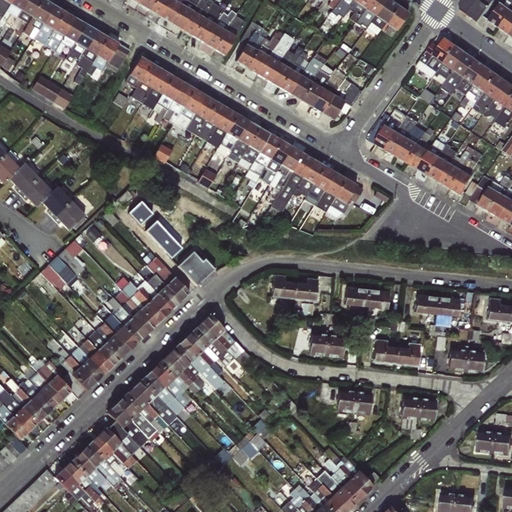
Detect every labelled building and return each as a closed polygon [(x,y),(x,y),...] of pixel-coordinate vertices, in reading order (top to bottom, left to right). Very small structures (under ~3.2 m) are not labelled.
[(10,5),(0,0),(0,17),(2,18),(10,5)] [(27,0),(12,0),(10,5),(21,12),(27,0)] [(41,0),(27,0),(21,12),(31,18),(41,0)] [(54,6),(43,0),(41,0),(31,18),(42,25),(54,6)] [(140,0),(137,5),(148,12),(155,0),(140,0)] [(155,0),(148,12),(160,18),(170,0),(155,0)] [(172,0),(170,0),(160,18),(170,25),(181,5),(172,0)] [(192,12),(199,0),(184,0),(181,5),(192,12)] [(203,18),(213,3),(210,1),(204,1),(202,0),(199,0),(192,12),(203,18)] [(329,15),(339,0),(329,0),(330,1),(324,11),(329,15)] [(354,2),(350,0),(339,0),(329,15),(334,19),(340,12),(344,15),(349,10),(354,2)] [(364,10),(371,0),(355,0),(354,2),(364,10)] [(375,17),(386,0),(371,0),(364,10),(375,17)] [(385,24),(397,6),(388,0),(386,0),(375,17),(385,24)] [(463,0),(459,7),(461,10),(467,15),(477,1),(478,0),(463,0)] [(478,0),(477,1),(488,9),(494,0),(478,0)] [(510,12),(511,9),(511,0),(503,0),(500,5),(510,12)] [(477,1),(467,15),(466,17),(477,24),(488,9),(477,1)] [(364,10),(354,2),(349,10),(353,13),(349,19),(355,23),(364,10)] [(215,25),(222,12),(224,10),(213,3),(203,18),(215,25)] [(17,18),(21,12),(10,5),(2,18),(0,20),(0,27),(1,28),(5,23),(11,27),(17,18)] [(181,5),(170,25),(181,31),(192,12),(181,5)] [(498,29),(510,12),(500,5),(488,22),(498,29)] [(65,12),(54,6),(42,25),(53,31),(65,12)] [(408,14),(397,6),(385,24),(395,32),(408,14)] [(229,23),(235,17),(239,10),(234,7),(227,16),(222,12),(215,25),(224,31),(229,23)] [(364,10),(355,23),(359,27),(361,25),(366,29),(375,17),(364,10)] [(21,12),(17,18),(22,21),(15,34),(20,37),(22,33),(31,18),(21,12)] [(76,19),(65,12),(53,31),(64,38),(76,19)] [(192,12),(181,31),(192,38),(203,18),(192,12)] [(511,31),(511,12),(510,12),(498,29),(508,37),(511,31)] [(224,31),(235,37),(244,22),(235,17),(229,23),(224,31)] [(375,17),(366,29),(376,36),(377,34),(385,24),(375,17)] [(42,25),(31,18),(22,33),(33,40),(42,25)] [(215,25),(203,18),(192,38),(203,44),(215,25)] [(85,25),(76,19),(64,38),(74,44),(85,25)] [(257,50),(265,39),(268,33),(262,30),(263,29),(251,22),(240,41),(246,45),(256,51),(257,50)] [(385,24),(377,34),(383,38),(386,35),(391,38),(395,32),(385,24)] [(42,25),(33,40),(44,46),(53,31),(42,25)] [(96,31),(85,25),(74,44),(85,50),(96,31)] [(224,31),(215,25),(203,44),(213,50),(224,31)] [(55,52),(64,38),(53,31),(44,46),(55,52)] [(107,38),(96,31),(85,50),(96,57),(107,38)] [(235,37),(224,31),(213,50),(224,57),(235,37)] [(276,45),(283,35),(279,32),(277,34),(275,33),(270,42),(265,39),(257,50),(269,57),(276,45)] [(279,63),(286,50),(282,48),(289,36),(285,33),(283,35),(276,45),(269,57),(279,63)] [(342,38),(334,33),(330,39),(338,44),(342,38)] [(70,50),(74,44),(64,38),(55,52),(59,55),(65,46),(70,50)] [(118,44),(107,38),(96,57),(107,64),(118,44)] [(454,47),(445,40),(439,49),(432,58),(442,65),(454,47)] [(17,59),(9,55),(12,49),(0,43),(0,63),(12,69),(17,59)] [(78,61),(85,50),(74,44),(70,50),(64,60),(71,64),(73,61),(75,60),(78,61)] [(129,51),(118,44),(107,64),(105,67),(116,73),(129,51)] [(426,66),(432,58),(439,49),(432,44),(419,62),(426,66)] [(256,51),(246,45),(235,63),(245,69),(256,51)] [(465,54),(454,47),(442,65),(453,72),(465,54)] [(293,65),(301,53),(303,51),(298,48),(293,54),(286,50),(279,63),(290,70),(293,65)] [(86,73),(96,57),(85,50),(78,61),(77,65),(81,69),(75,80),(80,83),(86,73)] [(256,51),(245,69),(257,76),(269,57),(257,50),(256,51)] [(360,54),(354,50),(351,54),(357,58),(360,54)] [(301,77),(309,63),(304,60),(306,56),(301,53),(293,65),(290,70),(301,77)] [(475,62),(465,54),(453,72),(463,79),(475,62)] [(311,83),(320,69),(315,66),(319,59),(315,55),(309,63),(301,77),(311,83)] [(107,64),(96,57),(86,73),(91,76),(96,68),(102,72),(105,67),(107,64)] [(150,63),(140,57),(129,77),(139,83),(150,63)] [(279,63),(269,57),(257,76),(268,83),(279,63)] [(436,73),(442,65),(432,58),(426,66),(436,73)] [(434,76),(436,73),(426,66),(419,62),(415,67),(434,76)] [(486,69),(475,62),(463,79),(473,86),(486,69)] [(161,70),(150,63),(139,83),(150,89),(161,70)] [(290,70),(279,63),(268,83),(279,89),(290,70)] [(329,78),(334,70),(323,65),(320,69),(311,83),(322,89),(329,78)] [(436,73),(434,76),(444,84),(449,78),(453,72),(442,65),(436,73)] [(336,90),(344,80),(346,77),(335,69),(334,70),(329,78),(322,89),(333,96),(336,90)] [(496,76),(486,69),(473,86),(483,94),(496,76)] [(172,77),(161,70),(150,89),(161,95),(172,77)] [(301,77),(290,70),(279,89),(289,95),(301,77)] [(456,90),(463,79),(453,72),(449,78),(453,81),(445,92),(451,96),(456,90)] [(506,83),(496,76),(483,94),(494,101),(506,83)] [(139,83),(129,77),(125,83),(136,89),(139,83)] [(183,83),(172,77),(161,95),(172,102),(183,83)] [(311,83),(301,77),(289,95),(300,101),(311,83)] [(456,90),(465,97),(473,86),(463,79),(456,90)] [(343,102),(340,109),(344,111),(347,106),(351,107),(361,92),(344,80),(336,90),(333,96),(343,102)] [(150,89),(139,83),(136,89),(131,98),(141,104),(150,89)] [(194,89),(183,83),(172,102),(183,108),(194,89)] [(322,89),(311,83),(300,101),(311,108),(322,89)] [(511,97),(511,87),(506,83),(494,101),(504,108),(511,97)] [(483,94),(473,86),(465,97),(460,105),(465,108),(467,106),(473,110),(483,94)] [(161,95),(150,89),(141,104),(146,107),(152,110),(161,95)] [(204,96),(194,89),(183,108),(193,115),(204,96)] [(333,96),(322,89),(311,108),(322,115),(333,96)] [(51,90),(46,98),(53,102),(58,94),(51,90)] [(435,97),(425,90),(419,98),(429,105),(435,97)] [(127,99),(118,94),(113,103),(122,108),(127,99)] [(483,94),(473,110),(483,116),(494,101),(483,94)] [(163,118),(172,102),(161,95),(152,110),(158,114),(154,122),(159,124),(163,118)] [(215,102),(204,96),(193,115),(204,121),(215,102)] [(343,102),(333,96),(322,115),(333,121),(340,109),(343,102)] [(495,120),(504,108),(494,101),(483,116),(485,118),(491,117),(495,120)] [(174,124),(183,108),(172,102),(163,118),(174,124)] [(226,109),(215,102),(204,121),(215,128),(226,109)] [(146,107),(141,104),(137,112),(142,114),(146,107)] [(184,131),(185,130),(193,115),(183,108),(174,124),(184,131)] [(396,133),(406,118),(410,111),(403,108),(393,123),(389,120),(385,127),(396,133)] [(511,119),(511,113),(504,108),(495,120),(493,123),(505,130),(511,119)] [(237,115),(226,109),(215,128),(226,134),(237,115)] [(461,117),(455,113),(451,119),(458,123),(461,117)] [(195,136),(204,121),(193,115),(185,130),(195,136)] [(237,141),(248,122),(237,115),(226,134),(237,141)] [(406,139),(415,123),(406,118),(396,133),(406,139)] [(215,128),(204,121),(195,136),(206,142),(215,128)] [(247,147),(259,128),(248,122),(237,141),(247,147)] [(417,146),(428,129),(425,127),(422,132),(420,130),(421,127),(415,123),(406,139),(417,146)] [(176,130),(172,127),(168,134),(172,137),(176,130)] [(384,152),(396,133),(385,127),(374,146),(384,152)] [(226,134),(215,128),(206,142),(217,149),(226,134)] [(258,153),(269,134),(259,128),(247,147),(258,153)] [(428,152),(431,146),(427,143),(434,131),(429,128),(428,129),(417,146),(428,152)] [(395,158),(406,139),(396,133),(384,152),(395,158)] [(237,141),(226,134),(217,149),(214,153),(226,160),(230,153),(233,147),(237,141)] [(269,160),(280,141),(269,134),(258,153),(269,160)] [(511,138),(502,152),(511,158),(511,156),(511,138)] [(406,165),(417,146),(406,139),(395,158),(406,165)] [(237,141),(233,147),(244,153),(247,147),(237,141)] [(280,166),(291,147),(280,141),(269,160),(280,166)] [(446,146),(435,141),(431,146),(428,152),(439,159),(446,146)] [(154,155),(166,162),(173,149),(162,142),(154,155)] [(450,165),(454,158),(450,156),(454,149),(447,145),(446,146),(439,159),(450,165)] [(417,171),(428,152),(417,146),(406,165),(417,171)] [(460,171),(473,151),(466,146),(457,160),(454,158),(450,165),(460,171)] [(244,153),(233,147),(230,153),(237,157),(234,162),(237,163),(236,164),(248,171),(251,165),(241,159),(244,153)] [(258,153),(247,147),(244,153),(241,159),(251,165),(258,153)] [(290,173),(301,154),(291,147),(280,166),(290,173)] [(220,157),(214,153),(211,156),(204,151),(192,169),(200,174),(206,166),(212,169),(220,157)] [(460,171),(471,178),(479,166),(477,164),(482,156),(473,151),(460,171)] [(427,177),(439,159),(428,152),(417,171),(427,177)] [(256,183),(269,160),(258,153),(251,165),(248,171),(245,177),(256,183)] [(301,179),(312,160),(301,154),(290,173),(301,179)] [(8,179),(18,170),(4,155),(0,158),(0,182),(2,185),(8,179)] [(438,184),(450,165),(439,159),(427,177),(438,184)] [(268,185),(280,166),(269,160),(256,183),(252,189),(257,192),(263,182),(268,185)] [(312,185),(323,166),(312,160),(301,179),(312,185)] [(19,196),(37,180),(23,165),(18,170),(8,179),(16,187),(13,190),(19,196)] [(449,190),(460,171),(450,165),(438,184),(449,190)] [(290,173),(280,166),(268,185),(274,189),(270,196),(275,199),(290,173)] [(323,192),(335,173),(323,166),(312,185),(323,192)] [(463,193),(469,182),(471,178),(460,171),(449,190),(460,197),(463,193)] [(212,177),(205,173),(202,179),(209,183),(212,177)] [(301,179),(290,173),(275,199),(268,211),(279,218),(292,195),(301,179)] [(334,198),(345,180),(335,173),(323,192),(334,198)] [(489,188),(493,182),(484,177),(477,187),(486,193),(489,188)] [(504,189),(509,180),(505,177),(499,186),(504,189)] [(312,185),(301,179),(292,195),(295,197),(300,195),(304,198),(312,185)] [(36,208),(40,203),(50,194),(37,180),(19,196),(24,202),(27,199),(36,208)] [(356,186),(345,180),(334,198),(345,205),(356,186)] [(471,197),(477,187),(469,182),(463,193),(471,197)] [(500,195),(504,189),(499,186),(493,182),(489,188),(500,195)] [(323,192),(312,185),(305,198),(304,199),(311,203),(309,206),(313,208),(314,207),(323,192)] [(345,205),(334,198),(325,212),(336,218),(343,214),(350,202),(354,204),(362,189),(356,186),(345,205)] [(478,206),(486,193),(477,187),(471,197),(469,201),(478,206)] [(489,214),(500,195),(489,188),(486,193),(478,206),(478,207),(489,214)] [(52,219),(69,203),(56,189),(50,194),(40,203),(48,211),(46,213),(52,219)] [(511,193),(509,191),(504,189),(500,195),(511,201),(511,199),(511,193)] [(115,202),(122,209),(133,199),(126,192),(115,202)] [(314,207),(325,213),(325,212),(334,198),(323,192),(314,207)] [(242,196),(236,193),(233,198),(239,201),(242,196)] [(500,220),(511,201),(500,195),(489,214),(500,220)] [(510,227),(511,223),(511,202),(511,201),(500,220),(510,227)] [(140,202),(129,213),(140,225),(151,214),(140,202)] [(83,218),(69,203),(52,219),(57,225),(59,223),(68,232),(83,218)] [(117,221),(108,211),(102,217),(111,227),(117,221)] [(289,218),(284,215),(281,220),(287,223),(289,218)] [(299,223),(294,220),(291,225),(296,229),(299,223)] [(155,222),(145,231),(170,258),(181,248),(155,222)] [(64,249),(56,257),(74,276),(82,269),(64,249)] [(192,251),(177,266),(196,287),(204,280),(203,279),(214,269),(204,259),(201,261),(192,251)] [(56,257),(47,266),(64,284),(66,285),(74,277),(74,276),(56,257)] [(146,267),(154,276),(163,286),(162,287),(170,295),(172,293),(180,302),(189,294),(159,263),(155,266),(151,262),(146,267)] [(47,266),(39,273),(54,289),(56,292),(64,284),(47,266)] [(54,289),(39,273),(36,276),(51,292),(54,289)] [(163,286),(154,276),(146,284),(171,311),(180,302),(172,293),(170,295),(162,287),(163,286)] [(271,297),(293,299),(294,284),(283,283),(284,277),(273,276),(271,297)] [(315,301),(317,281),(306,279),(306,285),(294,284),(293,299),(315,301)] [(146,302),(137,292),(135,290),(128,282),(124,286),(128,290),(123,294),(140,311),(154,327),(163,318),(155,310),(153,311),(145,303),(146,302)] [(137,292),(146,284),(144,282),(135,290),(137,292)] [(146,284),(137,292),(146,302),(145,303),(153,311),(155,310),(163,318),(171,311),(146,284)] [(344,305),(365,307),(367,290),(346,288),(344,305)] [(388,293),(367,290),(365,307),(386,309),(388,293)] [(435,314),(437,298),(416,296),(414,312),(435,314)] [(457,317),(459,300),(437,298),(435,314),(457,317)] [(486,320),(508,322),(510,307),(498,306),(499,300),(488,299),(486,320)] [(115,313),(111,316),(137,343),(146,334),(138,326),(136,328),(128,319),(129,318),(120,308),(112,300),(107,304),(115,313)] [(146,334),(154,327),(140,311),(136,315),(125,304),(120,308),(129,318),(128,319),(136,328),(138,326),(146,334)] [(302,312),(291,311),(290,320),(301,321),(302,312)] [(216,340),(233,357),(240,365),(248,357),(209,315),(199,324),(208,333),(210,331),(217,339),(216,340)] [(137,343),(111,316),(103,324),(112,334),(111,335),(119,343),(120,342),(129,350),(137,343)] [(65,325),(75,337),(79,333),(69,322),(65,325)] [(103,324),(94,332),(120,359),(129,350),(120,342),(119,343),(111,335),(112,334),(103,324)] [(228,362),(233,357),(216,340),(217,339),(210,331),(208,333),(199,324),(191,331),(206,347),(212,353),(217,358),(221,354),(228,362)] [(212,353),(206,347),(191,331),(182,340),(190,349),(192,347),(200,356),(199,356),(214,372),(218,368),(212,362),(213,362),(208,357),(212,353)] [(103,358),(112,366),(120,359),(94,332),(86,340),(95,350),(94,351),(102,359),(103,358)] [(81,343),(77,348),(102,375),(112,366),(103,358),(102,359),(94,351),(95,350),(86,340),(79,333),(75,337),(81,343)] [(308,354),(325,356),(327,335),(310,334),(308,354)] [(341,358),(344,337),(327,335),(325,356),(341,358)] [(446,349),(446,337),(438,336),(438,349),(446,349)] [(85,391),(95,383),(86,374),(85,375),(77,367),(78,366),(61,349),(52,339),(48,342),(65,360),(60,365),(63,368),(85,391)] [(182,340),(174,348),(199,374),(203,370),(211,377),(215,373),(214,372),(199,356),(200,356),(192,347),(190,349),(182,340)] [(373,361),(395,364),(396,348),(385,347),(385,342),(375,340),(373,361)] [(466,351),(467,343),(454,342),(453,349),(466,351)] [(416,366),(419,345),(408,344),(407,350),(396,348),(395,364),(416,366)] [(102,375),(77,348),(72,352),(65,345),(61,349),(78,366),(77,367),(85,375),(86,374),(95,383),(102,375)] [(182,373),(191,383),(200,392),(205,388),(195,377),(199,374),(174,348),(165,357),(173,365),(175,364),(183,372),(182,373)] [(466,355),(466,351),(453,349),(450,349),(447,370),(464,372),(466,355)] [(482,353),(466,351),(466,355),(464,372),(480,373),(482,353)] [(85,391),(63,368),(58,372),(48,361),(41,367),(30,356),(25,360),(45,381),(44,383),(52,391),(54,389),(62,398),(69,391),(77,399),(85,391)] [(165,357),(157,364),(178,386),(182,382),(187,387),(191,383),(182,373),(183,372),(175,364),(173,365),(165,357)] [(53,407),(62,398),(54,389),(52,391),(44,383),(45,381),(25,360),(23,363),(33,374),(27,380),(32,385),(53,407)] [(165,389),(180,405),(185,400),(175,390),(178,386),(157,364),(148,373),(156,381),(158,380),(166,388),(165,389)] [(35,423),(45,413),(37,405),(35,407),(27,398),(28,398),(17,386),(5,373),(1,377),(7,383),(8,385),(26,404),(21,408),(35,423)] [(184,409),(180,405),(165,389),(166,388),(158,380),(156,381),(148,373),(140,380),(163,404),(176,417),(184,409)] [(176,417),(163,404),(140,380),(131,389),(139,398),(141,396),(149,404),(148,405),(167,425),(176,417)] [(53,407),(32,385),(29,389),(22,382),(17,386),(28,398),(27,398),(35,407),(37,405),(45,413),(53,407)] [(159,433),(167,425),(148,405),(149,404),(141,396),(139,398),(131,389),(123,396),(149,423),(159,433)] [(290,401),(279,389),(276,393),(287,404),(290,401)] [(335,411),(352,413),(354,392),(338,390),(335,411)] [(35,423),(21,408),(6,392),(0,398),(0,402),(11,414),(10,415),(18,423),(20,421),(28,430),(35,423)] [(354,392),(352,413),(368,415),(371,393),(354,392)] [(146,427),(149,423),(123,396),(114,405),(122,414),(124,412),(132,420),(131,421),(140,431),(146,437),(151,432),(146,427)] [(399,418),(416,420),(419,399),(402,397),(399,418)] [(419,399),(416,420),(433,421),(435,400),(419,399)] [(295,406),(290,401),(287,404),(282,409),(287,414),(295,406)] [(0,402),(0,411),(8,420),(3,425),(5,426),(14,435),(15,437),(18,440),(27,431),(28,430),(20,421),(18,423),(10,415),(11,414),(0,402)] [(135,435),(140,431),(131,421),(132,420),(124,412),(122,414),(114,405),(106,413),(113,421),(125,433),(130,429),(135,435)] [(105,428),(117,441),(125,433),(113,421),(105,428)] [(122,464),(131,455),(117,441),(105,428),(97,437),(96,437),(104,446),(106,444),(114,453),(113,454),(122,464)] [(475,452),(492,454),(494,434),(477,432),(475,452)] [(247,441),(252,447),(261,439),(256,433),(247,441)] [(508,456),(510,436),(494,434),(492,454),(508,456)] [(15,437),(9,443),(19,454),(26,448),(18,440),(15,437)] [(124,474),(128,470),(122,464),(113,454),(114,453),(106,444),(104,446),(96,437),(88,445),(103,460),(106,456),(124,474)] [(19,454),(9,443),(4,448),(15,459),(19,454)] [(88,445),(79,453),(87,462),(89,461),(97,469),(96,470),(111,486),(113,487),(117,484),(115,482),(120,478),(103,460),(88,445)] [(4,448),(0,451),(0,452),(10,463),(15,459),(4,448)] [(10,463),(0,452),(0,462),(5,468),(10,463)] [(87,462),(79,453),(71,461),(94,485),(97,481),(106,491),(111,486),(96,470),(97,469),(89,461),(87,462)] [(231,458),(227,453),(218,461),(222,466),(231,458)] [(355,502),(364,494),(356,485),(354,486),(347,478),(338,468),(328,457),(324,462),(334,472),(330,476),(355,502)] [(372,486),(365,479),(358,471),(346,460),(338,468),(347,478),(354,486),(356,485),(364,494),(372,486)] [(98,489),(94,485),(71,461),(62,470),(70,478),(72,477),(80,485),(79,486),(93,501),(94,502),(98,497),(94,493),(98,489)] [(39,475),(50,486),(56,480),(54,477),(46,469),(39,475)] [(70,478),(62,470),(54,477),(56,480),(58,482),(68,493),(72,489),(83,499),(89,505),(93,501),(79,486),(80,485),(72,477),(70,478)] [(331,511),(345,511),(347,510),(339,501),(337,503),(329,495),(330,494),(316,479),(308,470),(303,474),(312,484),(308,487),(312,492),(331,511)] [(372,486),(379,479),(373,472),(365,479),(372,486)] [(45,490),(50,486),(39,475),(35,480),(45,490)] [(339,501),(347,510),(355,502),(330,476),(325,480),(320,475),(316,479),(330,494),(329,495),(337,503),(339,501)] [(30,484),(40,495),(45,490),(35,480),(30,484)] [(36,499),(40,495),(30,484),(26,489),(36,499)] [(331,511),(312,492),(308,496),(300,488),(296,492),(304,500),(313,510),(312,511),(331,511)] [(502,509),(511,509),(511,488),(504,488),(502,509)] [(21,493),(31,504),(36,499),(26,489),(21,493)] [(26,508),(31,504),(21,493),(16,497),(26,508)] [(438,511),(454,511),(457,496),(440,494),(438,511)] [(471,511),(473,498),(457,496),(454,511),(471,511)] [(22,511),(26,508),(16,497),(12,502),(21,511),(22,511)] [(299,511),(312,511),(313,510),(304,500),(296,508),(299,511)] [(21,511),(12,502),(7,506),(13,511),(21,511)]
